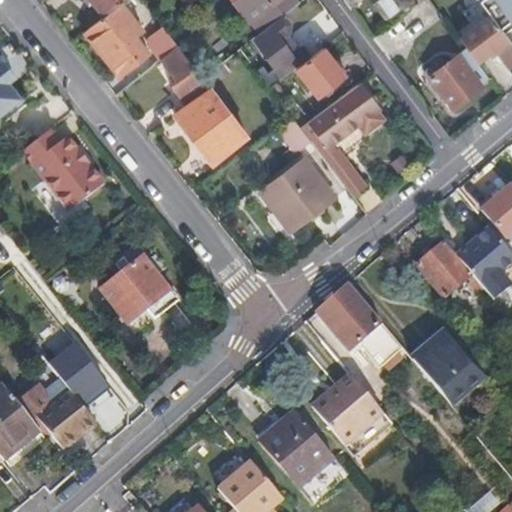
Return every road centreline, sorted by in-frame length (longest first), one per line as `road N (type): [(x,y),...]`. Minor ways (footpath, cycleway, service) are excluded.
road 1 (residential): [(261,313),(13,0)]
road 2 (residential): [(261,313),(245,349),(66,511)]
road 3 (residential): [(457,166),(318,280),(261,313)]
road 4 (residential): [(330,0),(457,166)]
